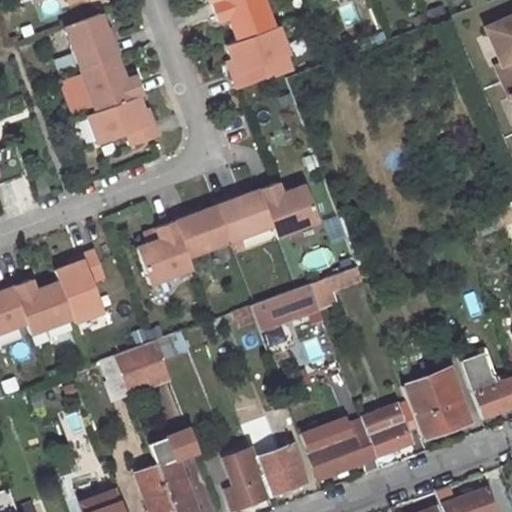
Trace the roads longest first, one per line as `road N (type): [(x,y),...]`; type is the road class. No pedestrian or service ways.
road 1 (residential): [(0,257),(211,177),(223,149),(153,0)]
road 2 (residential): [(301,511),(511,437)]
